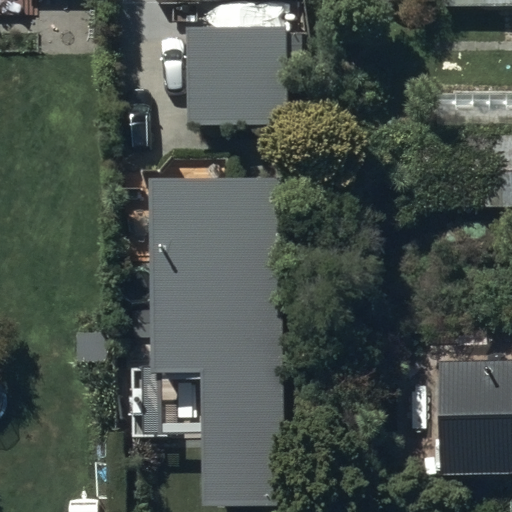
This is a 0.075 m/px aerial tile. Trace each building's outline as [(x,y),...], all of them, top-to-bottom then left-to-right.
[(511,0),(429,0),(429,12),(511,11),(511,0)] [(287,26),(189,26),(189,125),(287,125),(287,26)] [(511,143),(408,143),(408,215),(511,214),(511,143)] [(155,179),(154,375),(205,376),(204,504),(286,505),(288,180),(155,179)] [(109,363),(109,334),(81,334),(81,363),(109,363)] [(511,362),(442,362),(442,475),(511,475),(511,362)]
